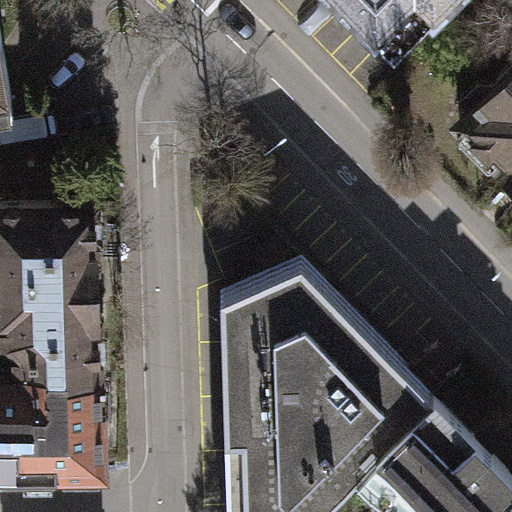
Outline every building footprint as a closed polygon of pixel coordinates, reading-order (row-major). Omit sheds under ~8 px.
[(344,0),(379,36),(413,0),(344,0)] [(0,27),(0,92),(11,91),(0,27)] [(511,35),(445,102),(461,118),(461,124),(489,153),(496,153),(511,169),(511,35)] [(13,361),(98,360),(97,197),(0,197),(0,318),(1,319),(1,335),(13,347),(13,361)] [(302,252),(223,285),(227,511),(333,511),(333,488),(357,463),(432,391),(302,252)] [(0,465),(98,465),(98,360),(13,361),(0,360),(0,465)] [(405,511),(511,511),(511,472),(432,391),(357,463),(405,511)]
